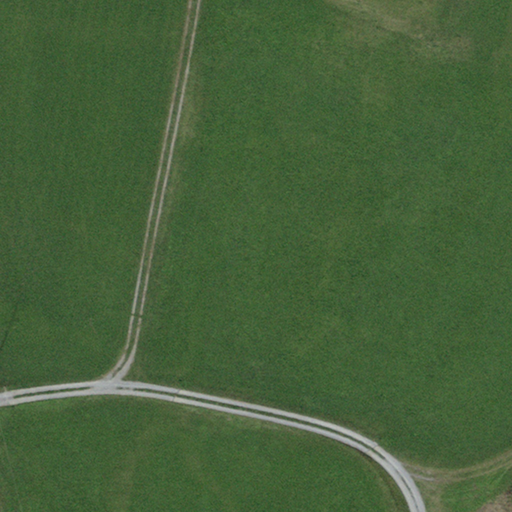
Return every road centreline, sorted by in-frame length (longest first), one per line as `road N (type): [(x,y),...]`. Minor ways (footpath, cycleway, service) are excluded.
road 1 (track): [(0,401),(130,389),(322,427),(374,451),(418,511)]
road 2 (track): [(103,387),(129,349),(195,0)]
